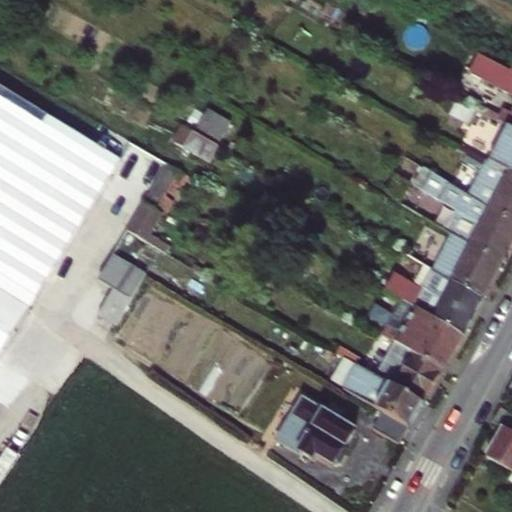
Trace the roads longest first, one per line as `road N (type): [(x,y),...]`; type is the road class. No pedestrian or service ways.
road 1 (track): [(0,429),(71,337),(333,511)]
road 2 (secondary): [(511,315),(405,511)]
